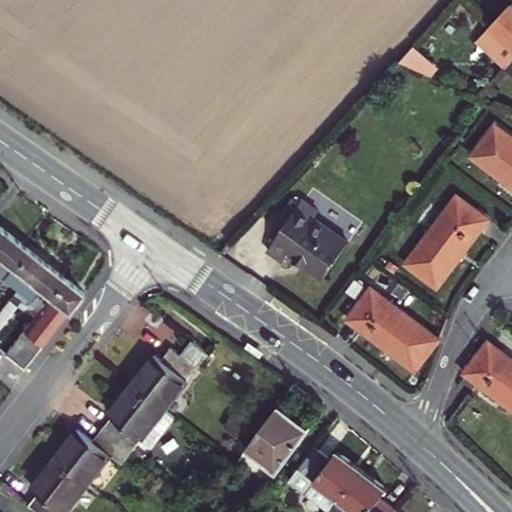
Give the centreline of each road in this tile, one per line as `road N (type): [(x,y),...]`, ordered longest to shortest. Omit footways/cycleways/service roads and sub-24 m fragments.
road 1 (tertiary): [(490,511),(333,372),(151,246)]
road 2 (residential): [(0,440),(151,246)]
road 3 (tertiary): [(151,246),(0,141)]
